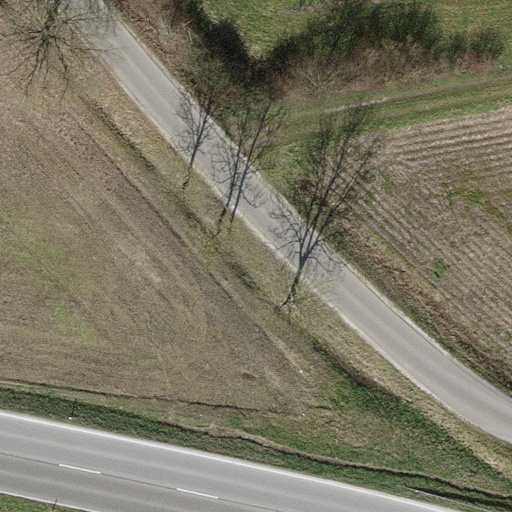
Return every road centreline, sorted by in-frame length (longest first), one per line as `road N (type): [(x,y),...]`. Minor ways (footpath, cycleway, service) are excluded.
road 1 (unclassified): [(82,0),(194,132),(388,333),(511,417)]
road 2 (primary): [(339,511),(0,438)]
road 3 (track): [(194,132),(511,80)]
